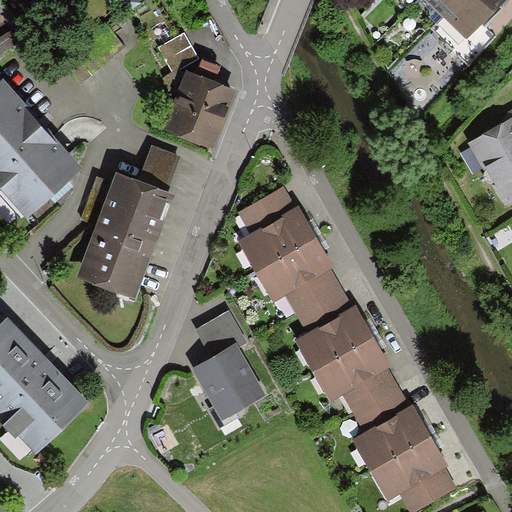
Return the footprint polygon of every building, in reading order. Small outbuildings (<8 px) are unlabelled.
[(31,0),(45,16),(64,0),(31,0)] [(426,0),(444,17),(461,0),(426,0)] [(461,0),(444,17),(467,41),(508,0),(461,0)] [(59,60),(80,86),(127,49),(106,23),(59,60)] [(159,50),(173,75),(198,60),(185,36),(159,50)] [(187,76),(163,137),(216,157),(239,96),(216,87),(221,72),(202,65),(196,80),(187,76)] [(0,87),(0,193),(28,224),(85,173),(4,84),(0,87)] [(511,111),(504,116),(508,122),(467,146),(504,210),(511,205),(511,111)] [(79,282),(137,303),(176,200),(169,197),(183,160),(151,148),(137,186),(118,179),(116,184),(98,177),(81,220),(100,227),(79,282)] [(239,244),(257,277),(317,244),(299,211),(296,212),(284,190),(240,214),(252,237),(239,244)] [(352,308),(317,244),(257,277),(274,308),(289,300),(307,332),(352,308)] [(298,344),(316,377),(374,344),(356,311),(298,344)] [(213,361),(192,373),(224,428),(268,402),(236,348),(246,342),(228,312),(195,332),(213,361)] [(7,324),(0,330),(0,418),(37,457),(88,409),(7,324)] [(407,402),(374,344),(316,377),(331,404),(344,397),(361,428),(407,402)] [(353,442),(372,477),(432,444),(414,409),(353,442)] [(415,511),(457,489),(432,444),(372,477),(388,505),(400,498),(408,511),(415,511)]
